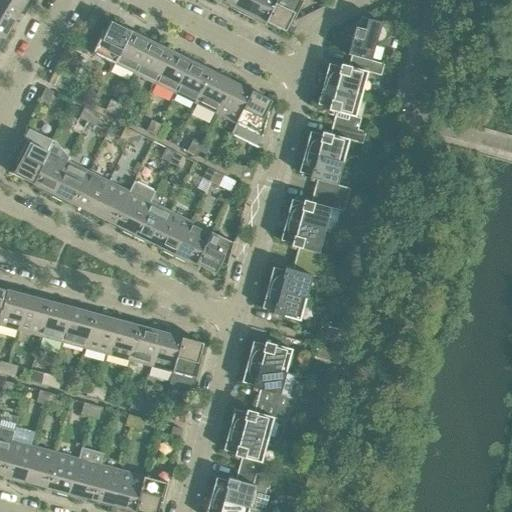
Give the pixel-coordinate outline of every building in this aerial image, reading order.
[(20,0),(0,0),(0,12),(14,21),(18,13),(25,3),(20,0)] [(232,10),(243,15),(250,0),(225,0),(224,3),(234,7),(232,10)] [(255,18),(264,22),(275,0),(250,0),(243,15),(254,20),(255,18)] [(299,0),(275,0),(264,22),(284,32),(289,21),(290,21),(290,22),(291,23),(302,0),(301,0),(300,0),(301,0),(299,0)] [(406,0),(400,26),(410,29),(412,29),(419,0),(406,0)] [(0,37),(3,39),(9,28),(14,21),(0,12),(0,37)] [(346,55),(350,56),(370,61),(375,42),(376,42),(378,42),(380,41),(381,41),(382,40),(384,39),(384,37),(385,36),(385,34),(385,32),(385,31),(384,29),(383,28),(382,27),(380,26),(379,26),(380,23),(359,17),(356,28),(354,27),(346,55)] [(93,53),(112,63),(128,31),(109,22),(104,33),(103,33),(103,32),(102,31),(91,54),(92,54),(93,53)] [(112,63),(133,73),(150,39),(139,34),(138,36),(128,31),(112,63)] [(133,73),(153,83),(169,51),(159,47),(161,44),(150,39),(133,73)] [(153,83),(174,93),(191,59),(180,54),(179,56),(169,51),(153,83)] [(327,64),(322,84),(360,95),(367,72),(380,76),(383,65),(370,61),(350,56),(347,67),(339,64),(338,67),(327,64)] [(174,93),(194,103),(210,71),(200,67),(202,64),(191,59),(174,93)] [(48,83),(58,88),(64,76),(54,71),(48,83)] [(194,103),(215,113),(232,79),(221,74),(220,76),(210,71),(194,103)] [(59,89),(68,93),(73,82),(64,78),(59,89)] [(215,113),(235,123),(250,91),(241,87),(242,84),(232,79),(215,113)] [(335,112),(332,123),(357,130),(360,119),(354,117),(360,95),(322,84),(316,105),(327,107),(326,110),(335,112)] [(39,99),(40,99),(47,103),(53,92),(44,88),(39,99)] [(250,91),(235,123),(229,134),(259,149),(262,137),(261,136),(267,112),(266,112),(265,113),(264,112),(270,101),(250,91)] [(104,111),(112,115),(118,104),(109,100),(104,111)] [(118,104),(112,115),(121,119),(126,108),(118,104)] [(78,118),(86,122),(91,111),(83,107),(78,118)] [(91,111),(86,122),(94,126),(100,115),(91,111)] [(145,131),(154,135),(159,125),(151,121),(145,131)] [(309,132),(303,152),(342,163),(348,140),(362,144),(365,132),(357,130),(332,123),(329,135),(320,132),(320,135),(309,132)] [(159,125),(154,135),(162,139),(167,129),(159,125)] [(119,138),(127,142),(132,131),(124,127),(119,138)] [(11,174),(30,184),(46,151),(51,141),(28,129),(22,141),(25,142),(14,163),(16,163),(16,162),(17,163),(11,174)] [(132,131),(127,142),(135,146),(140,135),(132,131)] [(186,151),(194,155),(200,145),(191,141),(186,151)] [(200,145),(194,155),(203,159),(208,149),(200,145)] [(160,158),(168,162),(173,152),(165,148),(160,158)] [(39,191),(50,196),(67,162),(46,151),(30,184),(40,188),(39,191)] [(173,152),(168,162),(176,166),(182,156),(173,152)] [(316,180),(313,191),(346,200),(349,189),(336,185),(342,163),(303,152),(297,172),(308,175),(308,178),(316,180)] [(61,199),(71,204),(87,172),(67,162),(50,196),(60,202),(61,199)] [(240,178),(249,180),(252,169),(243,166),(240,178)] [(201,178),(209,182),(215,172),(206,168),(201,178)] [(80,211),(90,216),(107,182),(87,172),(71,204),(81,209),(80,211)] [(215,172),(209,182),(218,186),(223,176),(215,172)] [(121,232),(132,237),(149,202),(154,192),(134,181),(128,192),(112,224),(123,229),(121,232)] [(102,219),(112,224),(128,192),(107,182),(90,216),(101,222),(102,219)] [(247,186),(238,183),(235,195),(244,197),(247,186)] [(284,220),(323,231),(334,233),(340,211),(343,212),(346,200),(313,191),(310,202),(302,200),(301,203),(290,200),(284,220)] [(144,240),(154,244),(169,212),(149,202),(132,237),(143,242),(144,240)] [(162,252),(173,257),(190,222),(169,212),(154,244),(163,249),(162,252)] [(297,248),(294,259),(328,268),(320,266),(323,255),(317,253),(323,231),(284,220),(279,240),(290,243),(289,246),(297,248)] [(185,260),(195,265),(211,233),(190,222),(173,257),(184,262),(185,260)] [(211,233),(195,265),(213,274),(219,263),(224,265),(224,266),(225,266),(232,242),(231,241),(230,242),(211,233)] [(271,267),(266,288),(305,298),(311,276),(324,280),(328,268),(294,259),(291,270),(283,268),(282,270),(271,267)] [(305,298),(266,288),(260,308),(271,311),(271,314),(298,321),(305,298)] [(0,304),(0,325),(17,330),(27,293),(16,290),(15,293),(4,290),(0,304)] [(17,330),(39,336),(48,302),(38,299),(39,296),(27,293),(17,330)] [(39,336),(61,342),(71,305),(60,302),(59,305),(48,302),(39,336)] [(61,342),(83,348),(93,314),(82,311),(83,308),(71,305),(61,342)] [(83,348),(106,354),(116,317),(104,314),(104,317),(93,314),(83,348)] [(106,354),(128,360),(137,326),(127,323),(127,320),(116,317),(106,354)] [(319,337),(344,344),(347,332),(322,325),(319,337)] [(128,360),(150,366),(160,329),(148,326),(148,329),(137,326),(128,360)] [(150,366),(172,372),(181,338),(171,335),(171,332),(160,329),(150,366)] [(181,338),(172,372),(169,384),(191,390),(201,355),(200,355),(199,356),(198,356),(201,343),(181,338)] [(251,342),(246,362),(284,372),(291,349),(263,342),(262,345),(251,342)] [(342,353),(316,346),(313,358),(338,365),(342,353)] [(0,373),(5,375),(8,364),(0,361),(0,373)] [(259,390),(256,401),(289,410),(292,399),(288,397),(294,375),(284,372),(246,362),(240,382),(251,385),(251,388),(259,390)] [(8,364),(5,375),(14,377),(17,366),(8,364)] [(40,385),(49,387),(52,376),(43,373),(40,385)] [(52,376),(49,387),(58,389),(61,378),(52,376)] [(12,383),(3,381),(0,392),(9,395),(12,383)] [(85,397),(93,399),(97,388),(88,385),(85,397)] [(97,388),(93,399),(102,402),(105,390),(97,388)] [(35,402),(44,404),(47,393),(39,390),(35,402)] [(47,393),(44,404),(53,407),(56,395),(47,393)] [(129,409),(137,411),(141,400),(132,397),(129,409)] [(141,400),(137,411),(146,413),(149,402),(141,400)] [(233,409),(227,430),(266,440),(278,443),(284,421),(286,421),(289,410),(256,401),(253,412),(245,410),(244,412),(233,409)] [(80,414),(89,416),(92,405),(83,402),(80,414)] [(92,405),(89,416),(98,419),(101,407),(92,405)] [(173,421),(182,423),(186,412),(177,409),(173,421)] [(124,426),(133,428),(136,417),(127,414),(124,426)] [(136,417),(133,428),(142,431),(145,419),(136,417)] [(0,475),(1,475),(10,441),(13,431),(0,427),(0,475)] [(181,429),(172,427),(169,438),(178,441),(181,429)] [(240,458),(237,469),(271,478),(263,476),(266,464),(260,463),(266,440),(227,430),(222,450),(233,453),(232,456),(240,458)] [(11,481),(22,484),(33,447),(10,441),(1,475),(12,478),(11,481)] [(35,485),(46,487),(55,453),(33,447),(22,484),(34,487),(35,485)] [(90,499),(99,465),(102,453),(80,447),(77,459),(67,496),(79,499),(79,497),(90,499)] [(56,493),(67,496),(77,459),(55,453),(46,487),(56,490),(56,493)] [(100,505),(111,508),(121,471),(99,465),(90,499),(100,502),(100,505)] [(215,477),(209,498),(259,511),(260,507),(264,508),(266,497),(263,496),(265,489),(267,489),(271,478),(237,469),(234,480),(226,478),(226,480),(215,477)] [(123,509),(134,511),(143,477),(121,471),(111,508),(123,511),(123,509)] [(143,477),(134,511),(135,511),(155,511),(158,505),(159,505),(158,506),(160,506),(166,482),(165,482),(165,483),(143,477)] [(286,495),(302,499),(305,487),(289,483),(286,495)] [(259,511),(209,498),(205,511),(259,511)]
